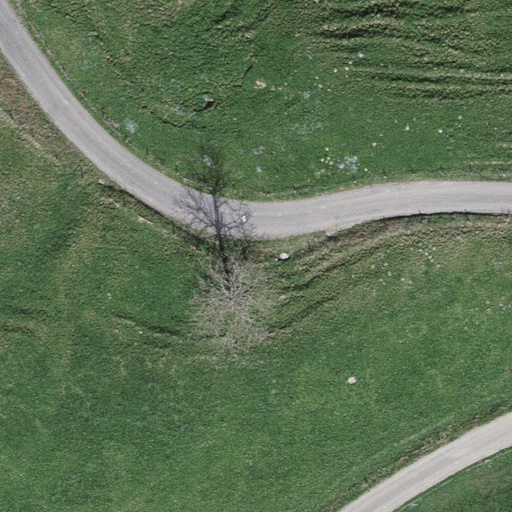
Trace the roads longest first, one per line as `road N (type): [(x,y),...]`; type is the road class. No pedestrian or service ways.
road 1 (track): [(0,18),(56,103),(94,141),(137,177),(207,211),(280,218),(439,196),(511,196)]
road 2 (track): [(511,427),(364,511)]
